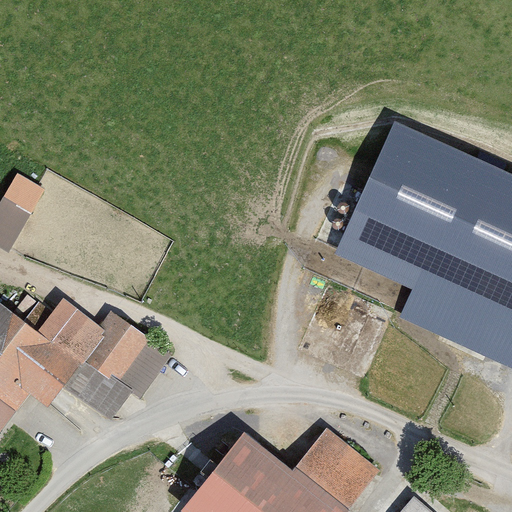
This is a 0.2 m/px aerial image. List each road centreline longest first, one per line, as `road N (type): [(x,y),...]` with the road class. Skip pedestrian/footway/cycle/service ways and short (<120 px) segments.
road 1 (residential): [(32,511),(103,447),(164,415),(222,398),(333,398),(511,471)]
road 2 (track): [(246,396),(193,335),(0,256)]
